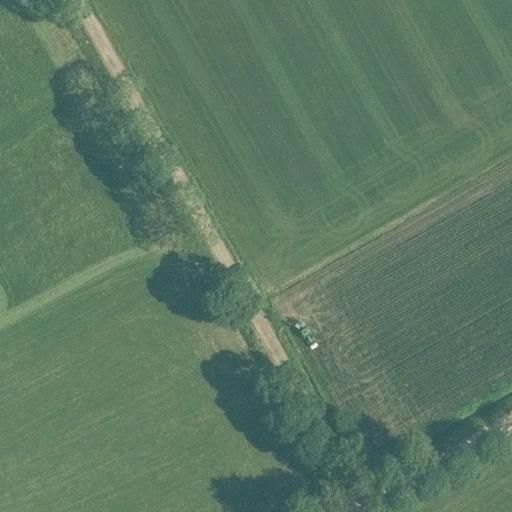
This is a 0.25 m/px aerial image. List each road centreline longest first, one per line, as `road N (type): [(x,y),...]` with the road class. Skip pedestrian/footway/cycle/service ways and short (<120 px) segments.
road 1 (track): [(363,511),(76,0)]
road 2 (track): [(511,426),(365,511)]
